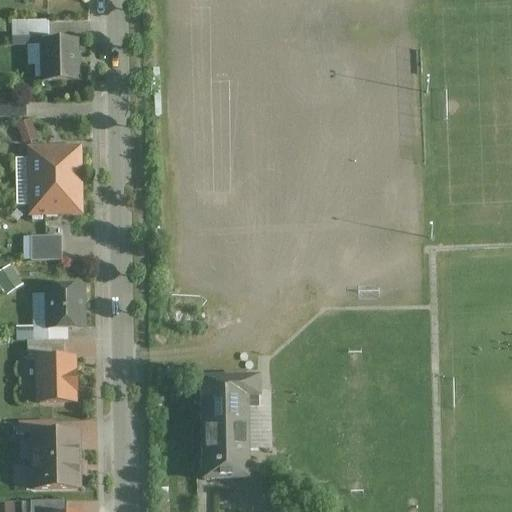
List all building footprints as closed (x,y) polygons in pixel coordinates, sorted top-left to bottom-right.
[(50,23),(14,23),(15,40),(50,39),(50,23)] [(81,41),(43,42),(44,84),(82,83),(81,41)] [(29,103),(0,103),(0,119),(29,120),(29,103)] [(19,122),(20,139),(35,139),(35,121),(19,122)] [(29,149),(30,183),(85,182),(84,148),(29,149)] [(85,182),(30,183),(30,218),(85,217),(85,182)] [(64,239),(33,240),(34,264),(64,263),(64,239)] [(16,267),(0,272),(0,277),(6,293),(23,287),(16,267)] [(87,329),(86,289),(48,290),(49,331),(87,329)] [(38,362),(66,361),(65,344),(30,345),(30,362),(38,362)] [(78,405),(77,361),(66,361),(38,362),(39,406),(78,405)] [(265,375),(202,376),(204,459),(205,482),(254,481),(253,399),(266,399),(265,375)] [(82,436),(33,437),(34,492),(83,492),(82,436)]
